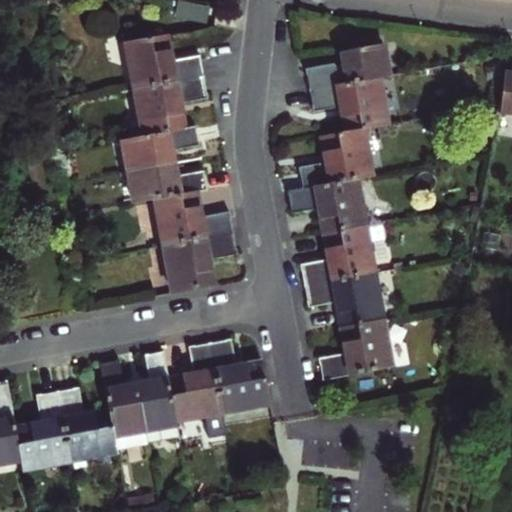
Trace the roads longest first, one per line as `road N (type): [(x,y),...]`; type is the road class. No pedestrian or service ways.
road 1 (residential): [(277,301),(249,147),(261,0)]
road 2 (residential): [(0,352),(277,301)]
road 3 (residential): [(382,0),(511,15)]
